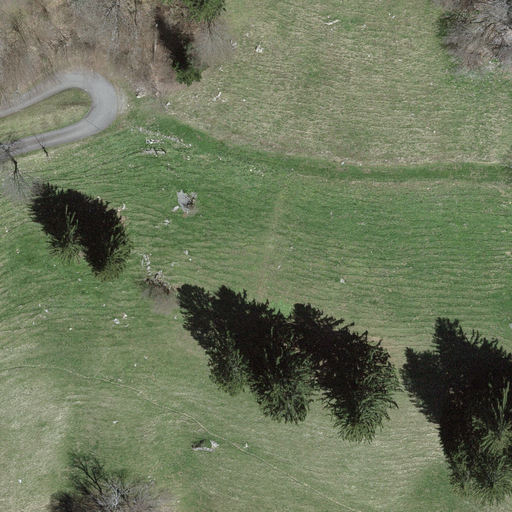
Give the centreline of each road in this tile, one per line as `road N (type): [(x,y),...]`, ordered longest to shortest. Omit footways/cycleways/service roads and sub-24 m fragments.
road 1 (track): [(102,110),(157,115),(344,178),(423,181),(511,165)]
road 2 (residential): [(0,152),(95,121),(105,98),(84,76),(0,109)]
